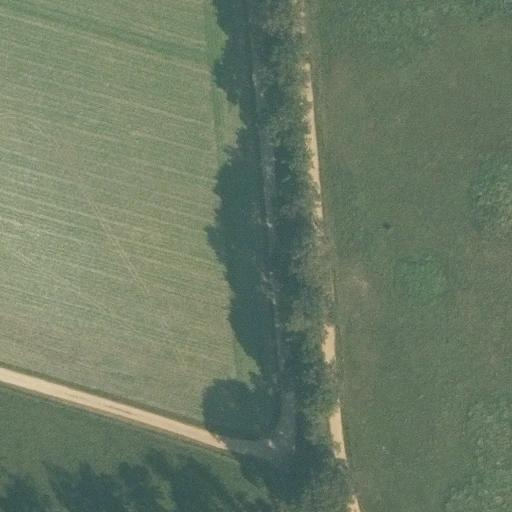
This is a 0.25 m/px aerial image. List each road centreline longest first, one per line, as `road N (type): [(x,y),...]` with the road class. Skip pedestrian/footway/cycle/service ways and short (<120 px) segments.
road 1 (track): [(299,0),(343,491),(354,511)]
road 2 (track): [(280,447),(289,420),(253,0)]
road 3 (track): [(280,447),(239,447),(0,374)]
